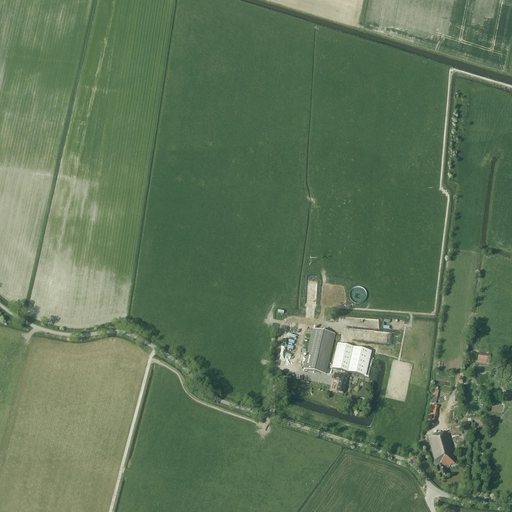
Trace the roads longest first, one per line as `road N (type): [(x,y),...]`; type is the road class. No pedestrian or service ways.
road 1 (unclassified): [(511,505),(454,498),(404,459),(221,401),(185,368),(126,334),(51,332),(0,305)]
road 2 (track): [(154,348),(109,511)]
